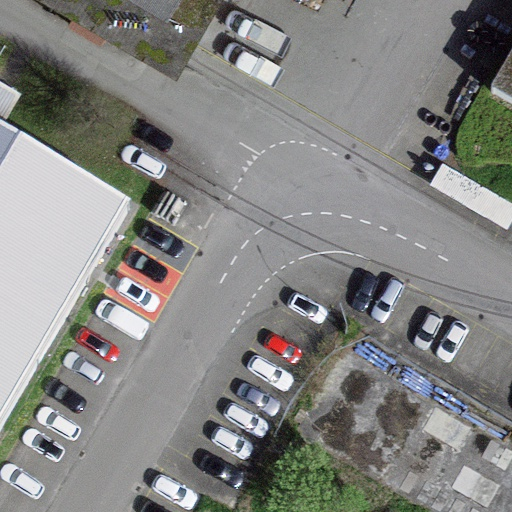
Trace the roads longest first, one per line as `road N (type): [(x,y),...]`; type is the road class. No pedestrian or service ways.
road 1 (unclassified): [(304,211),(273,221),(242,247),(88,511)]
road 2 (unclassified): [(304,211),(293,186),(259,155),(0,12)]
road 3 (unclassified): [(511,302),(382,226),(304,211)]
